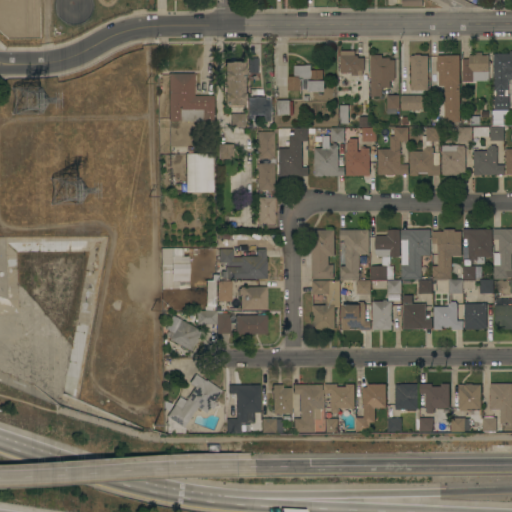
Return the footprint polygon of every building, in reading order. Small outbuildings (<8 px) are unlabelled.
[(340,51),(354,51),(354,56),(357,56),(357,58),(363,58),(363,62),(367,62),(367,67),(363,67),(363,71),(362,71),(362,75),(351,75),(351,73),(350,73),(340,73),(340,51)] [(511,79),(507,79),(507,89),(493,89),(493,54),(509,54),(509,51),(511,51),(511,79)] [(473,81),(473,82),(462,82),(462,59),(469,59),(469,55),(475,56),(475,52),(481,52),(481,55),(488,55),(488,81),(473,81)] [(370,55),(381,55),(381,58),(389,58),(389,60),(394,60),(394,80),(392,80),(392,81),(389,81),(389,87),(381,87),(381,96),(370,96),(370,55)] [(422,93),(422,101),(426,101),(426,110),(401,110),(401,95),(411,95),(411,91),(410,61),(409,61),(409,58),(411,58),(411,56),(414,56),(414,55),(420,55),(427,55),(427,93),(422,93)] [(444,122),(444,86),(438,86),(438,71),(436,71),(436,55),(459,55),(459,122),(444,122)] [(247,58),(257,58),(257,71),(247,71),(247,58)] [(242,67),(243,67),(243,75),(242,75),(243,93),(244,101),(243,101),(243,105),(241,105),(241,107),(225,107),(225,105),(223,105),(223,92),(222,92),(222,82),(223,82),(223,62),(229,62),(237,61),(237,62),(242,62),(242,67)] [(308,81),(310,81),(310,79),(299,79),(300,90),(287,90),(287,77),(294,77),(294,65),(310,65),(310,70),(322,70),(322,81),(324,81),(324,91),(308,91),(308,81)] [(168,74),(193,73),(193,96),(213,96),(213,121),(179,121),(168,121),(168,74)] [(398,95),(398,109),(396,109),(396,113),(387,113),(387,108),(386,108),(386,95),(398,95)] [(247,97),(265,97),(265,100),(269,99),(269,121),(262,121),(262,115),(247,115),(247,97)] [(289,100),(289,102),(293,102),(293,115),(289,115),(276,115),(276,100),(289,100)] [(509,103),(509,111),(506,115),(503,115),(503,125),(493,125),(492,110),(495,110),(495,103),(509,103)] [(348,105),(348,124),(339,123),(339,105),(348,105)] [(243,114),(243,126),(231,127),(230,114),(243,114)] [(469,125),(469,116),(480,116),(479,125),(469,125)] [(358,127),(358,117),(367,117),(367,127),(358,127)] [(377,149),(390,149),(389,136),(394,136),(394,127),(407,127),(407,141),(400,141),(400,164),(408,164),(408,174),(394,174),(394,175),(393,176),(386,176),(385,176),(385,174),(378,174),(377,149)] [(409,151),(422,151),(422,136),(426,136),(426,127),(440,127),(440,141),(431,141),(431,147),(433,147),(433,165),(440,165),(440,175),(427,175),(427,174),(417,174),(417,175),(409,175),(409,151)] [(458,127),(471,127),(471,141),(458,141),(458,127)] [(488,127),(488,137),(473,137),(473,127),(488,127)] [(489,127),(503,127),(503,140),(490,141),(489,127)] [(278,148),(281,148),(281,138),(289,138),(289,135),(290,135),(290,131),(294,131),(294,128),(307,128),(307,141),(301,141),(301,167),(308,167),(308,176),(278,176),(278,148)] [(330,128),(343,128),(343,141),(330,141),(330,128)] [(346,176),(346,151),(358,151),(358,136),(362,136),(362,128),(375,128),(376,141),(369,141),(369,176),(346,176)] [(257,152),(256,152),(256,147),(257,147),(257,132),(272,132),(273,158),(270,158),(270,159),(274,159),(274,163),(273,163),(273,190),(275,190),(275,196),(270,196),(269,191),(266,191),(266,190),(258,190),(257,183),(256,183),(256,179),(257,179),(257,163),(269,163),(269,159),(267,159),(267,158),(257,158),(257,152)] [(314,148),(322,148),(322,136),(329,136),(329,145),(333,145),(333,143),(336,143),(336,145),(337,145),(338,167),(344,167),(344,176),(314,176),(314,148)] [(218,144),(232,144),(232,158),(218,158),(218,144)] [(441,146),(464,146),(464,147),(465,147),(465,172),(459,172),(459,175),(441,175),(441,146)] [(473,151),(486,151),(486,149),(488,149),(488,147),(490,147),(490,146),(495,146),(495,147),(496,147),(497,165),(503,165),(503,175),(473,175),(473,151)] [(185,192),(185,153),(212,153),(212,192),(185,192)] [(274,228),(266,228),(266,224),(257,224),(257,216),(256,216),(256,213),(257,213),(257,197),(273,197),(274,228)] [(345,240),(339,240),(339,230),(368,229),(369,254),(365,254),(365,256),(361,256),(361,254),(359,254),(359,257),(361,257),(361,267),(358,268),(359,279),(340,280),(339,266),(345,266),(345,240)] [(401,279),(401,265),(408,265),(407,239),(401,240),(401,230),(430,229),(430,255),(421,255),(421,279),(401,279)] [(462,279),(462,293),(448,293),(448,279),(432,279),(432,266),(438,266),(438,243),(432,243),(432,231),(443,231),(443,229),(454,229),(454,231),(461,231),(461,256),(451,256),(451,280),(462,279)] [(492,257),(484,257),(484,263),(477,263),(477,260),(474,260),(474,261),(470,261),(470,260),(468,260),(468,239),(462,239),(462,229),(492,229),(492,257)] [(511,253),(511,269),(511,278),(510,279),(511,279),(511,293),(510,293),(510,279),(506,279),(493,279),(493,253),(498,253),(498,239),(493,239),(493,229),(511,229),(511,253)] [(311,230),(317,230),(334,230),(334,256),(328,256),(328,265),(333,265),(333,279),(311,279),(311,230)] [(389,256),(389,266),(393,266),(393,279),(371,279),(370,266),(382,266),(382,257),(378,257),(375,253),(375,236),(386,236),(386,234),(387,234),(387,230),(399,230),(399,256),(389,256)] [(240,279),(240,278),(225,278),(225,267),(226,267),(226,263),(218,263),(218,249),(232,249),(232,257),(240,257),(240,256),(255,256),(255,249),(265,249),(265,261),(265,278),(240,279)] [(170,256),(188,256),(188,281),(171,281),(170,256)] [(475,266),(475,279),(463,279),(463,266),(475,266)] [(334,307),(334,329),(327,330),(320,330),(320,329),(312,329),(312,305),(325,305),(325,303),(326,303),(326,294),(311,294),(311,281),(339,280),(339,307),(334,307)] [(356,294),(356,280),(370,280),(370,294),(356,294)] [(387,280),(400,280),(400,294),(387,294),(387,280)] [(418,287),(416,287),(416,280),(431,280),(431,294),(418,294),(418,287)] [(479,280),(493,280),(493,293),(479,293),(479,280)] [(217,281),(230,281),(230,301),(222,301),(222,302),(219,302),(219,305),(214,305),(215,301),(216,301),(217,281)] [(240,296),(238,296),(238,289),(240,288),(240,287),(265,287),(266,309),(240,309),(240,296)] [(372,302),(383,302),(383,300),(386,300),(386,301),(391,301),(391,321),(392,321),(392,325),(391,325),(391,330),(372,330),(372,302)] [(370,321),(370,330),(358,330),(358,327),(349,328),(349,330),(341,330),(341,318),(342,318),(342,305),(357,304),(357,302),(364,302),(364,304),(365,321),(370,321)] [(433,307),(448,307),(448,303),(450,303),(450,302),(455,302),(455,303),(457,303),(457,321),(462,321),(462,329),(450,329),(450,327),(441,327),(441,329),(433,330),(433,307)] [(402,304),(425,304),(425,319),(432,319),(432,329),(403,329),(402,304)] [(481,329),(464,329),(464,317),(459,317),(459,304),(464,304),(486,304),(486,329),(481,329)] [(495,305),(511,305),(511,329),(495,329),(495,305)] [(215,311),(215,313),(229,313),(229,333),(216,333),(216,324),(196,324),(196,310),(215,311)] [(197,336),(198,337),(194,344),(193,343),(189,350),(169,339),(165,336),(168,330),(164,328),(171,315),(200,331),(197,336)] [(265,315),(265,334),(235,334),(234,315),(265,315)] [(183,427),(183,433),(166,433),(166,416),(179,397),(185,401),(186,399),(185,398),(187,397),(188,397),(195,387),(189,383),(195,374),(204,381),(205,380),(221,390),(213,401),(216,403),(212,409),(209,407),(205,413),(196,407),(182,427),(183,427)] [(511,424),(500,424),(500,418),(498,418),(498,413),(500,413),(500,410),(491,410),(491,409),(490,409),(489,384),(511,383),(511,424)] [(272,393),(271,393),(271,390),(272,390),(272,385),(290,384),(291,413),(280,413),(280,414),(277,414),(277,413),(272,413),(272,393)] [(299,394),(292,394),(292,384),(322,384),(322,409),(319,409),(319,419),(312,419),(312,432),(293,432),(292,419),(300,418),(300,412),(299,412),(299,394)] [(330,393),(324,393),(324,384),(336,384),(336,387),(346,387),(346,384),(354,384),(354,408),(339,408),(339,410),(338,410),(338,413),(332,413),(332,412),(330,412),(330,393)] [(362,387),(366,387),(366,384),(385,384),(385,407),(374,407),(374,422),(369,422),(369,431),(356,431),(356,418),(363,418),(363,408),(362,408),(362,387)] [(394,385),(400,385),(400,384),(417,384),(417,409),(395,410),(394,385)] [(434,408),(434,411),(432,411),(432,418),(438,418),(438,428),(451,427),(450,418),(452,418),(452,417),(461,417),(461,418),(464,418),(464,419),(469,419),(469,431),(464,431),(419,432),(419,409),(426,409),(425,394),(419,394),(419,384),(431,384),(431,387),(441,387),(441,384),(449,384),(449,408),(434,408)] [(458,385),(465,385),(465,384),(471,384),(471,385),(480,385),(480,408),(465,409),(465,410),(460,410),(460,409),(458,409),(458,385)] [(253,413),(253,423),(239,423),(240,433),(226,433),(225,419),(236,419),(235,394),(228,394),(228,385),(259,385),(259,412),(253,413)] [(324,418),(337,418),(338,432),(324,432),(324,418)] [(401,418),(401,432),(387,432),(387,418),(401,418)] [(482,418),(496,418),(496,431),(482,432),(482,418)] [(261,419),(274,419),(274,432),(261,432),(261,419)]
